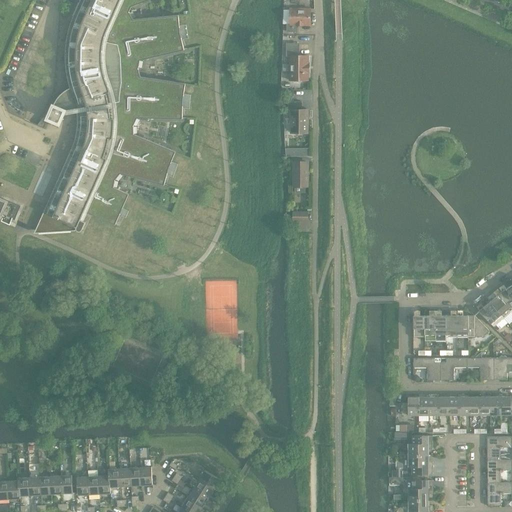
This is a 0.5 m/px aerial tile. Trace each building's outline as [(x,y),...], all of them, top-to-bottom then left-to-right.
[(80,0),(79,3),(73,16),(74,17),(72,20),(70,26),(70,29),(69,31),(68,35),(68,37),(67,41),(67,45),(66,49),(66,53),(66,57),(66,62),(66,67),(67,72),(67,75),(68,79),(69,84),(71,88),(68,89),(67,90),(66,91),(64,92),(62,94),(60,95),(59,97),(58,99),(57,100),(56,102),(55,104),(48,119),(59,124),(63,115),(77,113),(78,116),(78,119),(78,121),(78,123),(78,126),(77,128),(77,130),(77,132),(76,134),(76,136),(75,139),(75,140),(74,144),(73,146),(72,148),(35,233),(39,233),(39,234),(71,232),(71,231),(76,231),(81,219),(84,221),(87,213),(115,225),(129,194),(114,188),(115,180),(121,174),(164,185),(169,168),(176,152),(134,134),(134,126),(137,118),(183,119),(183,102),(186,84),(141,77),(138,69),(140,61),(184,50),(180,33),(179,15),(133,20),(129,12),(132,7),(150,0),(80,0)] [(290,9),(290,24),(290,25),(288,25),(288,32),(297,32),(297,25),(298,25),(298,26),(303,26),(303,25),(311,25),(311,9),(290,9)] [(287,44),(287,56),(290,56),(290,81),(296,81),(296,82),(302,82),(302,81),(308,81),(308,73),(310,73),(310,64),(308,64),(308,56),(299,56),(299,44),(287,44)] [(288,102),(288,111),(291,111),(291,133),(308,133),(308,110),(302,110),(302,102),(288,102)] [(308,163),(294,163),(294,187),(308,187),(308,163)] [(10,217),(17,202),(0,194),(0,219),(7,222),(10,217)] [(308,212),(293,212),(293,221),(308,221),(308,212)] [(511,285),(501,293),(511,306),(511,285)] [(511,306),(501,293),(490,302),(504,318),(511,311),(511,306)] [(479,312),(483,316),(494,327),(504,318),(490,302),(479,312)] [(413,316),(413,322),(414,338),(425,338),(425,316),(413,316)] [(436,316),(425,316),(425,338),(425,342),(436,342),(436,316)] [(446,316),(436,316),(436,342),(447,341),(447,337),(446,316)] [(450,316),(446,316),(447,337),(457,337),(457,316),(450,316)] [(468,316),(457,316),(457,337),(468,337),(468,316)] [(475,316),(468,316),(468,337),(483,337),(490,331),(475,316)] [(500,358),(494,358),(494,380),(507,380),(507,372),(511,371),(511,358),(507,358),(506,356),(501,356),(500,358)] [(467,358),(441,359),(441,380),(454,380),(454,367),(467,367),(467,358)] [(494,358),(467,358),(467,367),(481,367),(481,380),(494,380),(494,358)] [(441,380),(441,359),(414,359),(414,368),(427,367),(427,380),(441,380)] [(419,415),(419,397),(408,398),(408,404),(402,404),(402,416),(419,415)] [(429,397),(419,397),(419,415),(429,415),(429,397)] [(439,397),(429,397),(429,415),(439,415),(439,397)] [(450,397),(439,397),(439,415),(450,415),(450,397)] [(460,397),(450,397),(450,415),(460,415),(460,397)] [(470,397),(460,397),(460,415),(470,415),(470,397)] [(480,397),(470,397),(470,415),(481,415),(480,397)] [(491,397),(480,397),(481,415),(491,415),(491,397)] [(501,397),(491,397),(491,415),(501,415),(501,397)] [(511,397),(501,397),(501,415),(511,415),(511,397)] [(409,444),(409,455),(428,455),(428,448),(433,448),(433,436),(413,436),(413,444),(409,444)] [(488,437),(488,460),(501,460),(501,449),(504,449),(504,448),(511,448),(511,437),(488,437)] [(428,455),(409,455),(409,467),(413,467),(413,475),(433,475),(433,462),(428,462),(428,455)] [(501,460),(488,460),(488,468),(488,483),(501,483),(501,472),(504,472),(504,471),(511,471),(511,460),(501,460)] [(152,467),(141,468),(142,485),(153,485),(152,467)] [(130,468),(120,469),(121,487),(131,486),(130,468)] [(141,468),(130,468),(131,486),(142,485),(141,468)] [(120,469),(109,470),(110,493),(111,493),(111,487),(121,487),(120,469)] [(109,476),(99,476),(100,494),(110,493),(109,470),(109,476)] [(205,471),(199,480),(214,490),(220,480),(205,471)] [(72,475),(61,476),(62,494),(73,493),(72,475)] [(61,476),(51,477),(52,494),(62,494),(61,476)] [(99,476),(88,477),(89,495),(100,494),(99,476)] [(40,477),(30,478),(31,495),(41,495),(40,477)] [(51,477),(40,477),(41,495),(52,494),(51,477)] [(89,495),(88,477),(77,478),(78,495),(89,495)] [(19,481),(9,481),(10,499),(20,499),(19,478),(18,478),(19,481)] [(30,478),(19,478),(20,499),(21,499),(21,496),(31,495),(30,478)] [(199,480),(194,489),(209,499),(214,490),(199,480)] [(0,499),(10,499),(9,481),(0,481),(0,499)] [(410,489),(410,500),(428,500),(428,493),(433,493),(433,481),(413,481),(413,489),(410,489)] [(501,483),(488,483),(488,484),(488,506),(501,506),(501,495),(504,495),(504,494),(511,493),(511,490),(511,483),(501,483)] [(194,489),(188,498),(203,507),(209,499),(194,489)] [(188,498),(182,507),(190,511),(200,511),(203,507),(188,498)] [(428,500),(410,500),(410,511),(413,511),(412,511),(433,511),(433,507),(428,507),(428,500)]
